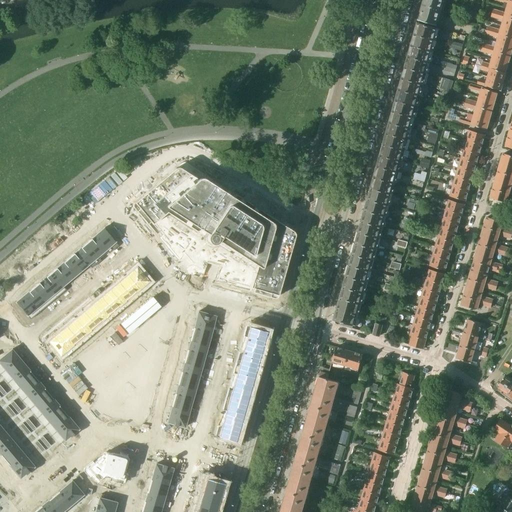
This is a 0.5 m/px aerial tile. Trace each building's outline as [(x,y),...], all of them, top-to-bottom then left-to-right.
[(423,0),(422,5),(441,10),(443,0),(423,0)] [(511,0),(496,0),(508,3),(507,8),(511,9),(511,0)] [(422,5),(418,20),(436,26),(441,10),(422,5)] [(511,9),(507,8),(505,13),(493,10),(492,13),(511,19),(511,9)] [(511,19),(492,13),(491,17),(503,21),(502,26),(511,28),(511,19)] [(439,29),(418,23),(417,29),(417,31),(416,34),(436,40),(439,29)] [(511,28),(502,26),(501,30),(488,27),(487,30),(511,37),(511,28)] [(511,37),(487,30),(486,34),(498,38),(497,43),(511,47),(511,37)] [(436,40),(416,34),(415,34),(414,40),(414,42),(413,45),(433,51),(436,40)] [(511,48),(511,47),(497,43),(496,48),(483,44),(482,48),(510,56),(511,48)] [(411,53),(410,56),(430,62),(433,51),(413,45),(412,45),(410,50),(411,53)] [(510,56),(482,48),(481,51),(493,55),(492,60),(507,65),(510,56)] [(408,64),(407,67),(427,73),(430,62),(410,56),(409,56),(407,61),(408,64)] [(507,65),(492,60),(491,65),(482,62),(481,66),(505,73),(505,72),(507,65)] [(505,73),(481,66),(480,70),(489,72),(488,77),(503,82),(506,73),(505,72),(505,73)] [(405,75),(404,78),(423,84),(427,73),(407,67),(406,67),(404,72),(405,75)] [(503,82),(488,77),(486,82),(478,80),(477,84),(501,90),(503,82)] [(402,86),(401,89),(420,95),(423,84),(404,78),(403,78),(401,83),(402,86)] [(443,78),(440,88),(450,91),(453,81),(443,78)] [(481,92),(480,98),(494,102),(497,92),(470,85),(469,88),(481,92)] [(398,96),(397,100),(417,106),(420,95),(401,89),(398,89),(397,95),(398,96)] [(494,102),(480,98),(478,103),(466,99),(465,103),(491,111),(494,102)] [(395,107),(394,111),(414,117),(417,106),(397,100),(395,100),(393,106),(395,107)] [(491,111),(465,103),(464,107),(476,110),(474,116),(489,120),(491,111)] [(392,118),(390,122),(411,128),(414,117),(394,111),(393,111),(392,111),(390,117),(392,118)] [(439,118),(432,115),(430,121),(440,124),(442,119),(439,118)] [(489,120),(474,116),(472,121),(460,118),(459,122),(486,130),(489,120)] [(389,129),(387,133),(408,139),(411,128),(390,122),(389,122),(387,128),(389,129)] [(469,131),(466,141),(481,146),(484,135),(469,131)] [(385,140),(384,144),(405,150),(408,139),(387,133),(386,133),(384,139),(385,140)] [(435,144),(437,138),(437,136),(429,134),(427,142),(435,144)] [(481,146),(466,141),(463,151),(479,155),(481,146)] [(382,151),(381,155),(402,161),(405,150),(384,144),(383,144),(381,150),(382,151)] [(412,152),(422,155),(431,158),(433,153),(427,151),(425,152),(413,149),(412,152)] [(479,155),(463,151),(461,159),(476,164),(479,155)] [(503,154),(500,163),(511,166),(511,156),(503,154)] [(379,162),(378,166),(399,172),(402,161),(381,155),(380,155),(378,161),(379,162)] [(476,164),(461,159),(458,168),(473,173),(476,164)] [(132,205),(132,206),(132,207),(133,208),(147,225),(148,224),(150,222),(152,225),(159,232),(161,236),(159,238),(177,260),(177,261),(178,261),(179,261),(180,260),(184,253),(193,263),(187,269),(186,269),(186,270),(186,271),(188,273),(189,274),(190,275),(191,275),(201,278),(202,278),(203,278),(203,277),(207,264),(218,267),(215,280),(215,281),(215,282),(216,282),(230,286),(230,285),(231,282),(253,288),(252,292),(273,298),(274,298),(275,298),(276,297),(277,297),(277,296),(280,285),(282,278),(284,270),(287,262),(289,254),(294,236),(294,235),(294,234),(293,233),(293,232),(292,231),(237,195),(236,195),(235,195),(234,195),(233,196),(232,196),(232,197),(224,192),(225,191),(225,190),(225,188),(224,187),(223,187),(187,163),(186,162),(185,162),(183,162),(182,163),(181,163),(134,203),(133,204),(132,205)] [(511,166),(500,163),(498,172),(511,175),(511,166)] [(377,173),(376,177),(396,183),(399,172),(378,166),(377,165),(375,173),(377,173)] [(473,173),(458,168),(456,177),(471,182),(473,173)] [(511,175),(498,172),(495,181),(511,185),(511,180),(511,175)] [(374,184),(373,188),(393,194),(396,183),(376,177),(375,177),(373,182),(374,184)] [(471,182),(456,177),(453,187),(468,191),(471,182)] [(511,185),(495,181),(493,189),(511,194),(511,190),(509,190),(511,185)] [(468,191),(453,187),(450,196),(465,201),(468,191)] [(371,195),(370,199),(389,205),(393,194),(373,188),(372,188),(370,193),(371,195)] [(511,194),(493,189),(490,198),(506,203),(507,198),(511,198),(511,194)] [(368,206),(367,210),(386,216),(389,205),(370,199),(369,199),(367,204),(368,206)] [(449,200),(446,210),(461,214),(464,205),(449,200)] [(365,217),(363,221),(383,226),(386,216),(367,210),(366,210),(364,215),(365,217)] [(461,214),(446,210),(443,220),(458,224),(461,214)] [(487,217),(484,227),(511,235),(511,234),(511,230),(501,227),(502,222),(487,217)] [(458,224),(443,220),(441,229),(456,233),(458,224)] [(361,228),(360,232),(380,238),(383,226),(363,221),(362,221),(361,226),(361,228)] [(511,235),(484,227),(481,236),(497,240),(498,235),(511,239),(511,235)] [(103,228),(94,236),(106,250),(105,250),(109,254),(118,246),(103,228)] [(456,233),(441,229),(438,239),(453,243),(456,233)] [(358,239),(357,243),(377,248),(380,238),(360,232),(359,232),(358,237),(358,239)] [(94,236),(85,243),(97,257),(105,250),(106,250),(94,236)] [(497,240),(481,236),(479,244),(507,252),(508,248),(496,245),(497,240)] [(453,243),(438,239),(435,248),(450,252),(453,243)] [(85,243),(77,251),(88,265),(91,269),(100,261),(97,257),(85,243)] [(356,243),(355,248),(355,250),(354,254),(374,259),(377,248),(357,243),(356,243)] [(507,252),(479,244),(476,253),(492,257),(493,252),(506,256),(507,252)] [(450,252),(435,248),(433,256),(448,261),(450,252)] [(77,251),(68,258),(80,272),(88,265),(77,251)] [(490,262),(492,257),(476,253),(474,261),(502,269),(503,265),(498,264),(490,262)] [(352,261),(351,265),(371,270),(374,259),(354,254),(353,254),(352,259),(352,261)] [(448,261),(433,256),(430,266),(445,270),(448,261)] [(68,258),(59,265),(71,279),(80,272),(68,258)] [(502,269),(474,261),(471,270),(487,274),(488,269),(496,271),(496,272),(501,273),(502,269)] [(59,265),(51,273),(62,287),(63,286),(71,279),(59,265)] [(349,272),(348,276),(368,281),(371,270),(351,265),(350,265),(349,270),(349,272)] [(136,268),(127,276),(139,289),(148,282),(136,268)] [(429,270),(426,280),(441,285),(444,274),(429,270)] [(487,274),(471,270),(469,278),(497,286),(498,283),(485,279),(487,274)] [(51,273),(42,280),(57,298),(66,290),(63,286),(62,287),(51,273)] [(127,276),(119,283),(130,297),(139,289),(127,276)] [(346,283),(345,287),(365,292),(368,281),(348,276),(347,276),(345,281),(346,283)] [(497,286),(469,278),(466,288),(482,292),(483,287),(496,290),(497,286)] [(42,280),(33,287),(48,305),(57,298),(42,280)] [(441,285),(426,280),(424,289),(439,293),(441,285)] [(119,283),(110,290),(121,304),(130,297),(119,283)] [(343,294),(342,298),(362,303),(365,292),(345,287),(344,286),(342,292),(343,294)] [(33,287),(24,295),(39,312),(48,305),(33,287)] [(482,292),(466,288),(464,296),(492,304),(493,300),(480,296),(482,292)] [(439,293),(424,289),(421,299),(436,303),(439,293)] [(110,290),(101,298),(113,311),(121,304),(110,290)] [(24,295),(15,302),(30,320),(39,312),(24,295)] [(492,304),(464,296),(461,305),(477,309),(478,304),(491,308),(492,304)] [(338,308),(338,309),(358,315),(362,303),(342,298),(341,297),(339,303),(340,305),(339,309),(338,308)] [(101,298),(92,305),(104,319),(113,311),(101,298)] [(436,303),(421,299),(418,308),(433,312),(436,303)] [(92,305),(84,312),(95,326),(104,319),(92,305)] [(433,312),(418,308),(416,317),(431,321),(433,312)] [(334,320),(335,320),(335,321),(335,322),(336,322),(336,323),(337,324),(352,328),(353,325),(355,326),(358,315),(338,309),(339,309),(336,320),(335,319),(334,320)] [(84,312),(75,320),(87,333),(95,326),(84,312)] [(198,312),(195,323),(212,328),(215,317),(198,312)] [(431,321),(416,317),(413,326),(428,330),(431,321)] [(468,319),(464,333),(478,337),(481,323),(468,319)] [(75,320),(66,327),(78,341),(87,333),(75,320)] [(195,323),(192,334),(209,339),(212,328),(195,323)] [(376,323),(372,334),(379,336),(382,325),(376,323)] [(211,421),(211,422),(221,424),(217,437),(236,442),(266,336),(267,331),(249,326),(245,339),(235,336),(232,348),(232,349),(241,352),(235,375),(225,372),(225,373),(221,385),(231,388),(224,412),(215,409),(214,409),(211,421)] [(428,330),(413,326),(410,335),(412,336),(409,345),(423,349),(428,330)] [(66,327),(58,334),(69,348),(78,341),(66,327)] [(478,337),(464,333),(460,346),(474,350),(478,337)] [(58,334),(49,342),(60,356),(69,348),(58,334)] [(192,334),(188,345),(206,350),(209,339),(192,334)] [(116,338),(94,354),(102,365),(124,348),(116,338)] [(188,345),(185,356),(203,361),(206,350),(188,345)] [(474,350),(460,346),(456,359),(470,363),(474,350)] [(349,351),(336,347),(331,366),(343,370),(349,351)] [(11,350),(0,358),(0,364),(5,370),(19,359),(11,350)] [(362,355),(354,353),(349,351),(343,370),(356,374),(362,355)] [(185,356),(182,367),(200,372),(203,361),(185,356)] [(19,359),(5,370),(12,379),(26,368),(19,359)] [(182,367),(179,378),(196,383),(200,372),(182,367)] [(26,368),(12,379),(20,388),(33,376),(26,368)] [(321,372),(315,391),(334,397),(338,382),(328,379),(329,374),(321,372)] [(404,373),(400,385),(411,388),(414,376),(404,373)] [(33,376),(20,388),(27,397),(41,385),(33,376)] [(511,380),(505,376),(499,384),(504,388),(501,393),(511,400),(511,380)] [(179,378),(176,389),(193,394),(196,383),(179,378)] [(413,389),(411,388),(400,385),(398,384),(395,393),(410,398),(413,389)] [(41,385),(27,397),(34,405),(48,394),(41,385)] [(358,388),(354,404),(358,405),(362,389),(358,388)] [(176,389),(173,400),(190,405),(193,394),(176,389)] [(446,390),(443,399),(471,407),(472,403),(460,400),(461,394),(446,390)] [(315,391),(314,396),(311,406),(330,411),(334,397),(315,391)] [(410,398),(395,393),(392,403),(407,408),(410,398)] [(48,394),(34,405),(42,414),(55,402),(48,394)] [(471,407),(443,399),(441,408),(456,412),(458,407),(470,411),(471,407)] [(173,400),(170,411),(187,416),(190,405),(173,400)] [(55,402),(42,414),(49,423),(63,411),(55,402)] [(407,408),(392,403),(389,413),(404,417),(407,408)] [(349,405),(347,415),(354,418),(357,407),(349,405)] [(311,406),(308,415),(307,420),(326,426),(330,411),(311,406)] [(456,412),(441,408),(438,416),(466,425),(467,421),(455,417),(456,412)] [(63,411),(49,423),(56,431),(70,420),(63,411)] [(170,411),(167,422),(184,427),(187,416),(170,411)] [(404,417),(389,413),(387,422),(402,427),(404,417)] [(466,425),(438,416),(436,425),(451,430),(452,425),(465,428),(466,425)] [(511,425),(510,426),(501,419),(494,429),(499,433),(495,439),(511,450),(511,425)] [(70,420),(56,431),(64,441),(78,429),(70,420)] [(307,420),(303,435),(322,440),(326,426),(307,420)] [(402,427),(387,422),(384,431),(399,436),(402,427)] [(451,430),(436,425),(433,434),(461,442),(462,438),(450,434),(451,430)] [(3,431),(0,434),(0,448),(11,440),(3,431)] [(399,436),(384,431),(381,441),(396,445),(399,436)] [(461,442),(433,434),(431,442),(446,447),(447,442),(460,446),(461,442)] [(303,435),(299,448),(318,454),(322,440),(303,435)] [(11,440),(0,448),(0,454),(4,460),(18,449),(11,440)] [(396,445),(381,441),(379,450),(394,454),(396,445)] [(446,447),(431,442),(428,451),(456,459),(457,455),(445,452),(446,447)] [(342,460),(345,446),(336,443),(333,458),(342,460)] [(299,448),(298,453),(295,463),(314,468),(318,454),(299,448)] [(18,449),(4,460),(12,469),(25,457),(18,449)] [(456,459),(428,451),(425,460),(441,464),(442,459),(455,463),(456,459)] [(104,453),(86,468),(97,482),(105,475),(122,480),(128,459),(128,458),(128,457),(127,457),(127,456),(126,456),(112,452),(111,452),(111,453),(108,452),(107,452),(106,452),(105,452),(105,453),(104,453)] [(390,457),(375,453),(372,463),(387,467),(390,457)] [(25,457),(12,469),(19,478),(33,466),(25,457)] [(441,464),(425,460),(423,468),(451,476),(452,472),(440,469),(441,464)] [(295,463),(292,472),(291,477),(310,483),(314,468),(295,463)] [(387,467),(372,463),(369,472),(384,477),(387,467)] [(155,464),(152,475),(169,480),(172,469),(155,464)] [(451,476),(423,468),(421,477),(436,481),(437,476),(450,480),(451,476)] [(384,477),(369,472),(366,481),(381,485),(384,477)] [(152,475),(149,486),(166,491),(169,480),(152,475)] [(291,477),(287,491),(306,497),(310,483),(291,477)] [(436,481),(421,477),(418,485),(446,494),(447,490),(435,486),(436,481)] [(215,511),(224,483),(206,478),(201,494),(191,492),(188,504),(198,507),(196,511),(215,511)] [(71,481),(62,488),(73,502),(82,495),(71,481)] [(381,485),(366,481),(364,490),(379,495),(381,485)] [(446,494),(418,485),(416,494),(431,499),(432,494),(445,497),(446,494)] [(149,486),(145,497),(163,502),(166,491),(149,486)] [(62,488),(53,496),(64,510),(73,502),(62,488)] [(379,495),(364,490),(361,500),(376,504),(379,495)] [(287,491),(283,505),(283,506),(302,511),(306,497),(287,491)] [(431,499),(416,494),(413,502),(436,509),(441,511),(442,507),(437,506),(429,504),(431,499)] [(506,495),(500,505),(510,511),(511,511),(511,495),(510,498),(506,495)] [(53,496),(44,503),(51,511),(61,511),(64,510),(53,496)] [(145,497),(142,508),(155,511),(159,511),(163,502),(145,497)] [(98,498),(95,509),(105,511),(112,511),(116,503),(105,499),(99,498),(98,498)] [(373,511),(376,504),(361,500),(358,509),(367,511),(373,511)] [(435,511),(436,509),(413,502),(410,511),(427,511),(431,511),(435,511)] [(51,511),(44,503),(35,510),(36,511),(51,511)]
